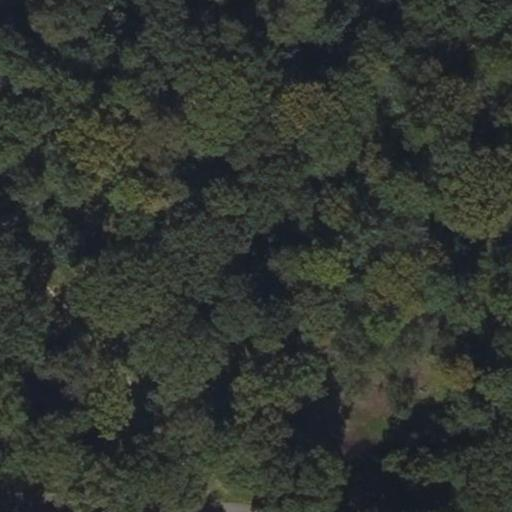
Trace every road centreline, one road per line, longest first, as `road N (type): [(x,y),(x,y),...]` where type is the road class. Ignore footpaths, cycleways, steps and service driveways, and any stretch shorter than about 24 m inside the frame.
road 1 (track): [(225,511),(0,219)]
road 2 (unclassified): [(0,498),(289,511)]
